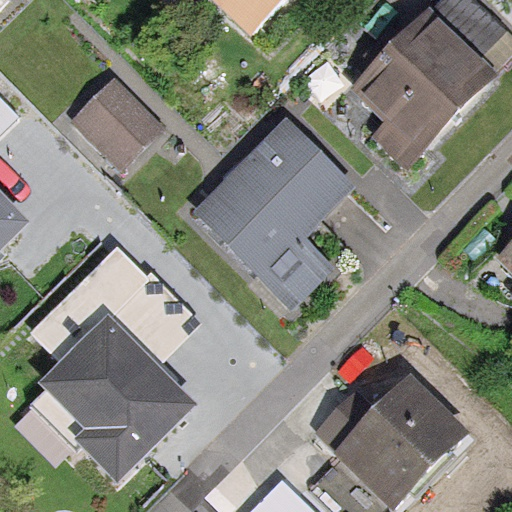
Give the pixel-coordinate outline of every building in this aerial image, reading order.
[(0,0),(0,14),(15,0),(0,0)] [(278,0),(218,0),(248,30),(278,0)] [(477,0),(442,0),(433,9),(483,59),(510,33),(477,0)] [(430,7),(352,87),(387,118),(370,136),(404,167),(498,74),(483,59),(433,9),(430,7)] [(162,127),(117,80),(73,123),(118,169),(162,127)] [(0,136),(20,117),(0,96),(0,136)] [(289,117),(193,215),(296,314),(343,266),(312,236),(361,186),(289,117)] [(0,190),(0,249),(30,221),(0,190)] [(511,247),(496,263),(511,279),(511,247)] [(109,329),(37,399),(118,483),(191,412),(109,329)] [(428,511),(484,452),(411,385),(335,466),(384,511),(428,511)]
